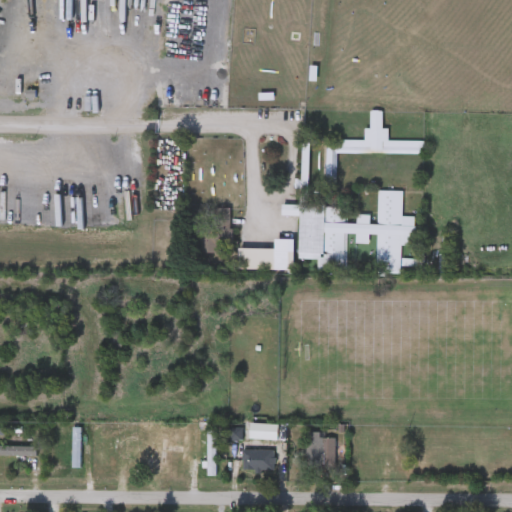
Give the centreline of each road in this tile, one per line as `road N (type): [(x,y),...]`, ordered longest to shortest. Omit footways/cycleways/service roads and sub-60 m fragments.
road 1 (residential): [(0,493),(511,498)]
road 2 (residential): [(0,124),(245,126)]
road 3 (residential): [(250,134),(245,126),(286,126),(295,137),(290,179),(278,193),(263,194),(257,184),(250,134)]
